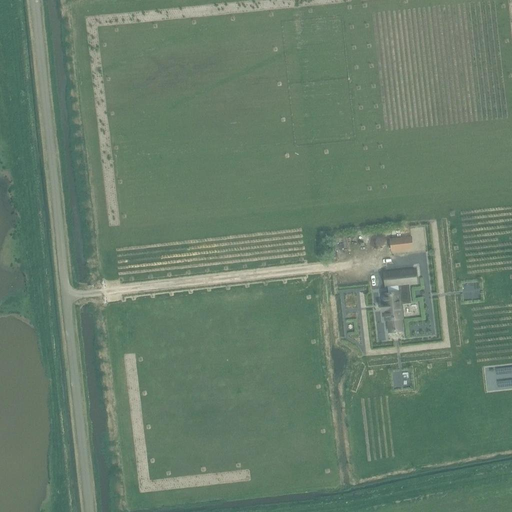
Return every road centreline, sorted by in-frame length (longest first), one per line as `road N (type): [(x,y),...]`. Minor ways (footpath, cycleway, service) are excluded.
road 1 (unclassified): [(66,296),(33,0)]
road 2 (unclassified): [(66,296),(307,269)]
road 3 (unclassified): [(89,511),(66,296)]
